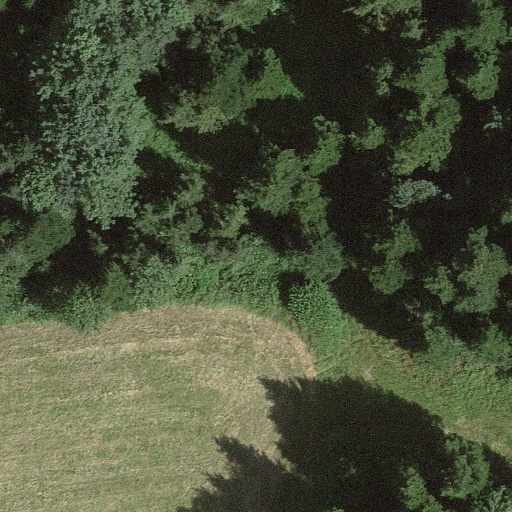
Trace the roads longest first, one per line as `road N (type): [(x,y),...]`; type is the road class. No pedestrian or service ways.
road 1 (track): [(291,511),(333,405),(346,342),(350,279),(329,0)]
road 2 (track): [(511,407),(346,342)]
